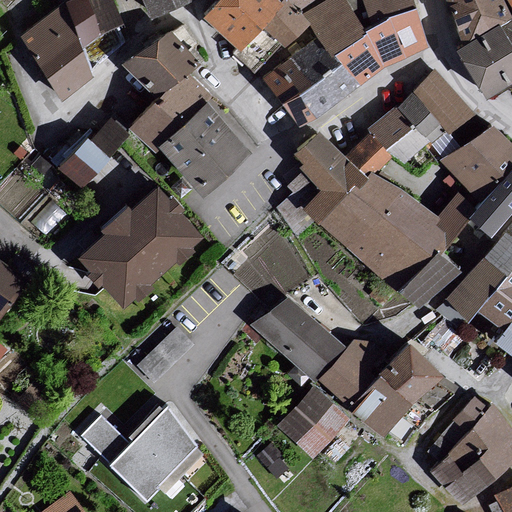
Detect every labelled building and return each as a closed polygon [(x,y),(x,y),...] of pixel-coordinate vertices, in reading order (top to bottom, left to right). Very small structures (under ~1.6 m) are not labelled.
[(60,99),(128,46),(108,0),(64,0),(66,4),(20,36),(60,99)] [(139,0),(147,17),(187,0),(139,0)] [(302,12),(320,0),(217,0),(203,15),(257,62),(308,20),(302,12)] [(419,52),(404,0),(320,0),(302,12),(308,20),(315,30),(262,78),(297,127),(393,58),(419,52)] [(503,0),(441,0),(459,40),(511,17),(503,0)] [(511,18),(511,17),(459,40),(488,96),(511,86),(511,18)] [(131,119),(155,147),(208,100),(187,76),(200,65),(167,27),(126,63),(156,97),(131,119)] [(422,69),(341,154),(368,177),(375,168),(391,151),(405,162),(423,142),(438,156),(485,123),(422,69)] [(155,147),(203,193),(252,148),(208,100),(155,147)] [(56,167),(79,188),(126,138),(103,117),(56,167)] [(511,143),(485,123),(438,156),(477,194),(464,208),(470,214),(488,228),(511,198),(511,143)] [(341,154),(314,131),(289,159),(302,170),(268,210),(299,237),(314,220),(409,302),(449,255),(441,247),(470,214),(464,208),(451,197),(433,218),(375,168),(368,177),(341,154)] [(202,237),(153,184),(75,255),(125,308),(202,237)] [(511,214),(433,312),(456,330),(473,309),(500,330),(491,340),(511,357),(511,214)] [(0,260),(0,321),(29,281),(0,260)] [(243,327),(386,431),(444,372),(415,343),(395,361),(366,339),(354,336),(344,346),(277,291),(243,327)] [(154,375),(195,337),(177,318),(137,356),(154,375)] [(314,453),(345,417),(310,388),(280,424),(314,453)] [(419,455),(459,497),(510,456),(511,442),(511,436),(477,399),(419,455)] [(129,441),(111,460),(146,496),(195,446),(165,406),(129,441)] [(82,432),(111,460),(129,441),(101,414),(82,432)] [(511,511),(511,489),(487,501),(491,511),(511,511)] [(75,511),(62,493),(33,511),(75,511)]
